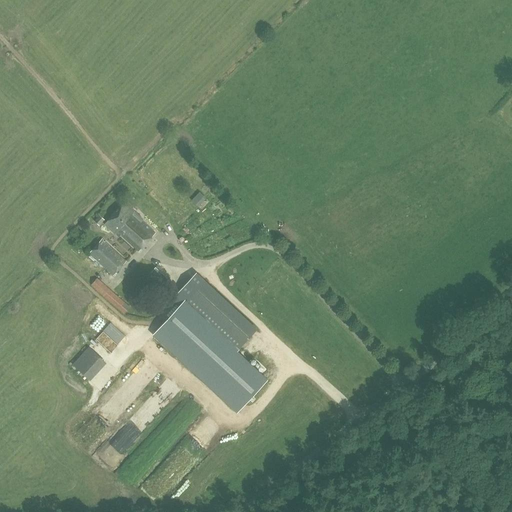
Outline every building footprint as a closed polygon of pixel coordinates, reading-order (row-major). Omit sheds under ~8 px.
[(191,200),(198,206),(205,198),(199,192),(191,200)] [(121,235),(138,251),(155,233),(133,212),(135,211),(126,202),(105,224),(115,234),(116,233),(119,236),(121,235)] [(94,221),(99,225),(105,220),(99,215),(94,221)] [(89,253),(113,276),(126,261),(102,238),(89,253)] [(91,284),(124,314),(130,307),(97,278),(91,284)] [(181,307),(235,356),(257,332),(204,283),(181,307)]
